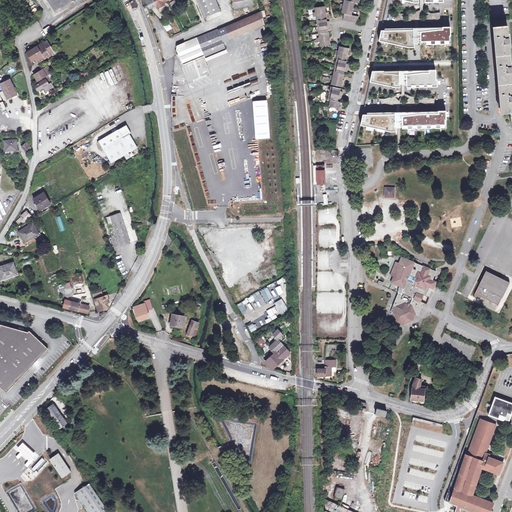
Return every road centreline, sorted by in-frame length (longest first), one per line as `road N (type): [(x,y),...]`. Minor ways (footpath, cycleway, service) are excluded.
road 1 (tertiary): [(127,0),(151,60),(168,181),(155,244),(104,327)]
road 2 (residential): [(0,246),(26,193),(34,151),(34,104),(16,43),(38,23)]
road 3 (residential): [(348,190),(357,395)]
road 4 (residential): [(375,0),(346,137),(348,190)]
road 5 (tertiary): [(357,395),(438,414),(463,410),(494,353),(511,349)]
road 6 (residential): [(474,116),(475,139),(459,151),(384,160),(372,182),(348,190)]
road 7 (tertiary): [(104,327),(252,370)]
road 8 (tertiary): [(104,327),(0,438)]
